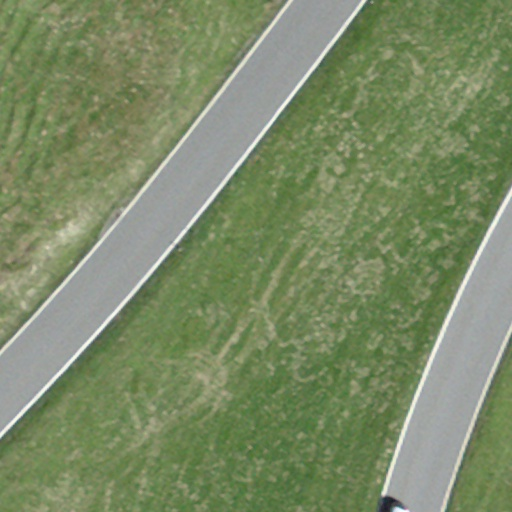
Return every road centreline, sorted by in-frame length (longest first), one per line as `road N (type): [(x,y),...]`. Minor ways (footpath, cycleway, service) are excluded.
road 1 (secondary): [(334,0),(0,399)]
road 2 (secondary): [(411,511),(447,399),(511,256)]
